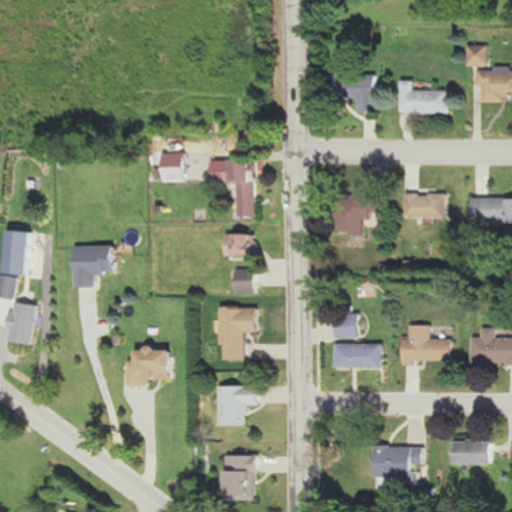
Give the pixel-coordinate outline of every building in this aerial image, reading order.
[(475,46),(475,66),(495,65),(495,45),(475,46)] [(489,101),(511,100),(511,68),(484,69),(484,87),(489,87),(489,101)] [(382,73),(364,73),(364,71),(336,71),(336,98),(365,98),(365,110),(383,110),(382,73)] [(408,113),(458,113),(458,91),(422,91),(422,80),(408,80),(408,113)] [(170,153),(170,181),(192,181),(192,153),(170,153)] [(230,160),(230,182),(242,182),(243,216),(260,215),(260,160),(230,160)] [(342,234),(370,235),(371,220),(388,220),(389,194),(343,194),(342,234)] [(455,219),(455,194),(412,194),(412,219),(455,219)] [(511,222),(511,198),(480,198),(480,223),(511,222)] [(14,343),(33,345),(37,305),(31,304),(32,294),(22,293),(24,276),(34,277),(39,232),(16,230),(11,276),(6,275),(3,297),(19,299),(14,343)] [(260,234),(232,234),(232,258),(260,258),(260,234)] [(241,294),(262,294),(262,270),(241,270),(241,294)] [(265,308),(227,308),(227,360),(252,360),(252,332),(265,332),(265,308)] [(365,338),(365,314),(340,314),(340,338),(365,338)] [(457,362),(457,339),(436,339),(436,325),(414,325),(414,338),(407,338),(407,362),(457,362)] [(477,363),(511,363),(511,337),(507,338),(507,328),(487,328),(487,338),(477,338),(477,363)] [(388,344),(340,344),(340,368),(388,367),(388,344)] [(144,360),(134,361),(134,384),(179,383),(178,349),(143,349),(144,360)] [(225,386),(225,426),(253,426),(253,406),(266,406),(266,386),(225,386)] [(501,465),(501,441),(462,441),(462,465),(501,465)] [(381,478),(411,479),(411,484),(422,484),(422,465),(432,465),(432,447),(381,446),(381,478)] [(233,456),(233,501),(264,501),(264,456),(233,456)]
